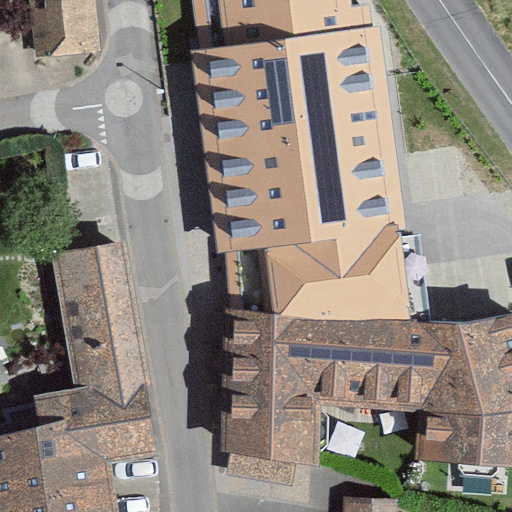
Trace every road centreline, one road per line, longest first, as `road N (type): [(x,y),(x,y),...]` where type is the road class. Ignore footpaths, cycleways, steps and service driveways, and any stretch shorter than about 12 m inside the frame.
road 1 (residential): [(193,511),(140,109)]
road 2 (residential): [(0,126),(140,109)]
road 3 (tertiary): [(437,0),(511,116)]
